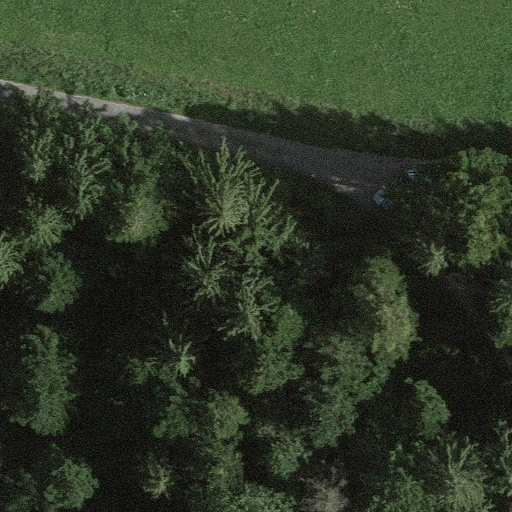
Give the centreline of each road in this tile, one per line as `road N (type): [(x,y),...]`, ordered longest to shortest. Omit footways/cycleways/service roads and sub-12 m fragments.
road 1 (track): [(418,170),(0,99)]
road 2 (track): [(511,257),(418,170)]
